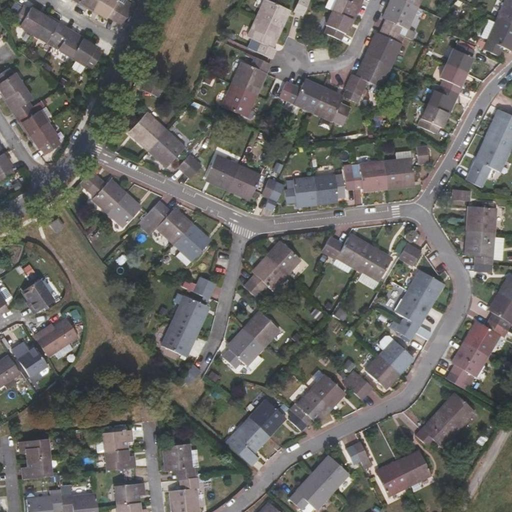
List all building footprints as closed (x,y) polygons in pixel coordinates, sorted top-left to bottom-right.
[(118,3),(119,1),(117,0),(71,0),(79,4),(80,3),(108,19),(109,18),(115,22),(117,19),(125,24),(135,6),(128,1),(124,7),(118,3)] [(300,0),(294,13),(304,17),(311,2),(307,0),(300,0)] [(345,34),(346,35),(359,6),(361,7),(364,0),(339,0),(327,26),(329,27),(326,34),(342,41),(345,34)] [(368,82),(382,89),(402,45),(401,44),(407,30),(409,30),(422,0),(392,0),(386,14),(389,15),(387,21),(380,35),(377,33),(360,72),(362,73),(360,78),(357,77),(353,75),(346,90),(362,97),(368,82)] [(511,47),(511,0),(507,0),(496,23),(489,40),(487,44),(485,49),(484,50),(500,57),(504,49),(510,52),(511,47)] [(273,43),(276,44),(288,17),(285,16),(288,10),(266,1),(249,38),(255,41),(262,44),(258,53),(273,60),(277,51),(274,49),(271,48),(273,43)] [(103,54),(96,50),(97,48),(70,32),(71,31),(60,24),(59,25),(32,9),(31,11),(24,6),(15,21),(22,26),(21,27),(48,44),(50,40),(61,47),(59,51),(86,66),(87,65),(94,69),(103,54)] [(482,37),(489,40),(496,23),(489,20),(482,37)] [(251,51),(258,53),(262,44),(255,41),(251,51)] [(485,49),(487,44),(480,41),(478,46),(485,49)] [(462,89),(460,88),(473,59),(472,59),(475,52),(459,44),(456,51),(454,50),(441,79),(444,81),(438,93),(435,92),(422,120),(423,120),(420,127),(437,135),(441,128),(442,129),(455,101),(457,101),(462,89)] [(319,50),(310,53),(312,60),(321,57),(319,50)] [(248,112),(251,113),(265,80),(262,78),(264,73),(268,74),(272,65),(257,58),(252,68),(242,63),(223,107),(245,117),(248,112)] [(34,107),(31,102),(34,100),(16,74),(14,75),(10,69),(0,75),(0,83),(0,84),(0,89),(15,112),(13,113),(20,124),(23,123),(40,150),(42,149),(47,155),(62,145),(49,125),(41,112),(46,108),(42,102),(34,107)] [(145,91),(159,98),(164,88),(149,82),(145,91)] [(337,98),(338,95),(312,83),(310,86),(304,83),(301,90),(287,83),(280,98),(332,122),(342,101),(337,98)] [(52,122),(50,118),(53,116),(47,108),(46,108),(41,112),(49,125),(52,122)] [(372,111),(373,124),(382,124),(381,110),(372,111)] [(494,123),(497,124),(503,111),(501,110),(494,123)] [(492,169),(501,173),(511,149),(511,115),(503,111),(497,124),(494,123),(479,156),(482,158),(479,163),(476,161),(472,171),(488,178),(492,169)] [(170,165),(186,148),(148,113),(132,131),(137,135),(134,137),(163,163),(165,161),(170,165)] [(420,165),(429,164),(428,148),(417,149),(420,165)] [(0,186),(15,177),(11,170),(13,169),(0,149),(0,186)] [(179,168),(191,179),(202,167),(190,156),(179,168)] [(245,195),(251,198),(261,176),(218,156),(208,178),(213,180),(212,183),(244,198),(245,195)] [(408,184),(415,183),(412,159),(360,165),(360,167),(345,169),(346,174),(348,189),(348,191),(363,189),(369,188),(370,192),(409,187),(408,184)] [(280,173),(283,165),(275,162),(272,171),(280,173)] [(140,210),(136,206),(138,204),(116,184),(114,186),(109,182),(108,184),(93,171),(82,184),(96,197),(93,200),(125,228),(140,210)] [(332,200),(338,199),(335,175),(294,180),(295,187),(288,188),(290,204),(297,203),(297,204),(303,203),(304,207),(333,203),(332,200)] [(266,207),(273,211),(285,187),(270,180),(263,195),(270,199),(266,207)] [(21,189),(9,196),(13,203),(25,196),(21,189)] [(453,200),(470,202),(471,192),(454,190),(453,200)] [(151,236),(157,229),(172,212),(161,201),(139,225),(151,236)] [(475,272),(493,273),(498,209),(473,207),(473,213),(469,213),(466,249),(470,249),(469,256),(477,256),(475,272)] [(204,240),(207,237),(180,213),(178,215),(173,211),(172,212),(157,229),(182,251),(193,261),(209,244),(204,240)] [(57,234),(65,228),(59,220),(51,225),(57,234)] [(92,242),(99,239),(95,231),(88,235),(92,242)] [(386,258),(387,256),(357,238),(355,241),(350,238),(345,245),(332,238),(323,252),(362,274),(358,281),(375,290),(392,262),(386,258)] [(399,259),(413,267),(422,252),(408,244),(399,259)] [(268,287),(273,292),(301,261),(283,245),(279,249),(277,247),(253,273),(256,276),(245,287),(258,298),(268,287)] [(188,267),(193,261),(182,251),(176,257),(188,267)] [(30,264),(23,268),(31,280),(37,277),(30,264)] [(441,291),(438,289),(442,284),(421,271),(396,313),(405,319),(397,332),(412,340),(420,327),(417,325),(420,320),(423,321),(441,291)] [(183,287),(210,299),(216,285),(202,278),(199,285),(187,279),(183,287)] [(35,314),(55,300),(41,280),(23,293),(30,302),(33,306),(30,307),(35,314)] [(511,325),(511,280),(510,282),(508,281),(493,306),(496,308),(492,313),(494,314),(486,327),(478,322),(456,359),(459,360),(456,366),(448,379),(463,388),(471,375),(477,378),(501,336),(505,338),(511,325)] [(187,351),(190,352),(208,313),(205,312),(207,306),(186,296),(162,346),(185,356),(187,351)] [(318,321),(323,315),(316,308),(310,314),(318,321)] [(74,321),(81,318),(77,309),(70,311),(74,321)] [(263,360),(258,355),(281,330),(262,314),(258,319),(256,317),(231,344),(234,347),(230,351),(225,357),(237,369),(243,363),(248,367),(253,371),(263,360)] [(56,353),(70,343),(79,337),(68,320),(55,328),(45,335),(43,332),(36,337),(50,357),(56,353)] [(14,338),(24,330),(20,325),(10,333),(14,338)] [(45,335),(55,328),(53,325),(43,332),(45,335)] [(388,382),(390,385),(410,363),(408,361),(412,357),(394,340),(366,371),(383,387),(388,382)] [(56,353),(60,359),(74,349),(70,343),(56,353)] [(31,378),(48,366),(36,348),(26,355),(20,346),(13,351),(31,378)] [(0,387),(21,373),(10,357),(0,363),(0,387)] [(349,359),(342,367),(349,372),(356,364),(349,359)] [(188,382),(191,385),(201,373),(194,366),(180,382),(185,386),(188,382)] [(211,370),(207,376),(215,382),(219,376),(211,370)] [(372,387),(368,383),(370,380),(366,376),(363,378),(356,371),(344,383),(363,400),(374,388),(372,387)] [(469,387),(471,388),(477,378),(471,375),(463,388),(468,391),(469,387)] [(320,418),(322,420),(342,398),(340,396),(344,392),(326,376),(298,406),(296,405),(290,411),(291,412),(295,415),(292,419),(290,421),(303,432),(313,420),(316,423),(320,418)] [(441,436),(448,443),(476,413),(458,396),(454,400),(452,398),(432,420),(435,422),(430,427),(427,425),(417,436),(429,448),(441,436)] [(256,447),(259,450),(283,424),(280,421),(284,417),(267,401),(227,443),(253,467),(260,459),(255,454),(252,452),(256,447)] [(135,456),(129,456),(127,443),(134,442),(132,430),(104,433),(108,471),(137,468),(135,456)] [(25,480),(53,477),(48,439),(21,442),(22,455),(29,454),(30,467),(24,468),(25,480)] [(365,470),(373,466),(361,443),(347,450),(354,465),(361,462),(365,470)] [(195,468),(193,468),(192,454),(190,444),(164,447),(167,472),(177,470),(182,469),(183,480),(184,490),(182,490),(171,491),(173,511),(200,511),(197,489),(200,489),(198,478),(196,478),(195,468)] [(195,468),(200,467),(198,453),(192,454),(193,468),(195,468)] [(389,497),(433,476),(422,454),(417,457),(415,454),(383,470),(384,473),(378,476),(389,497)] [(291,500),(304,511),(316,511),(350,475),(333,459),(328,463),(325,461),(291,500)] [(147,511),(147,509),(141,510),(140,496),(146,495),(144,483),(116,486),(119,511),(147,511)] [(98,511),(97,494),(73,497),(72,495),(62,496),(62,490),(51,491),(52,497),(28,499),(29,511),(53,511),(53,510),(63,509),(74,509),(74,511),(98,511)]
